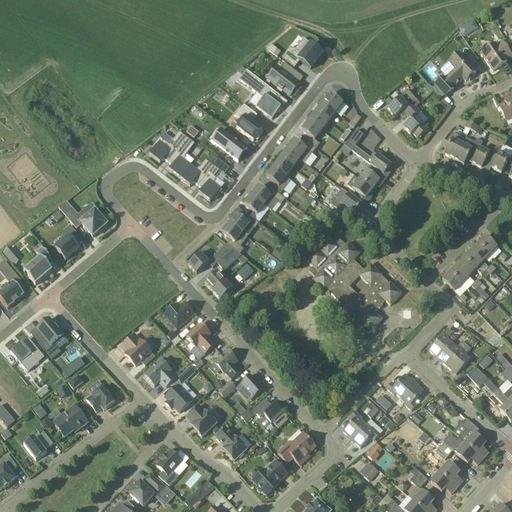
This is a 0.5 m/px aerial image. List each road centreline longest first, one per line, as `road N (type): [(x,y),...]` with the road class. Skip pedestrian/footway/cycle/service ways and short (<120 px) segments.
road 1 (residential): [(416,165),(360,107),(342,69),(327,74),(215,222),(132,166),(109,177),(106,195),(132,226)]
road 2 (residential): [(132,226),(322,434)]
road 3 (track): [(453,0),(389,20),(342,69),(324,34),(236,0)]
road 4 (residential): [(8,511),(142,398)]
road 5 (residential): [(427,280),(372,225),(416,165)]
road 6 (residential): [(511,448),(407,351)]
road 7 (residential): [(142,398),(51,297)]
road 8 (residential): [(416,165),(460,109),(511,77)]
